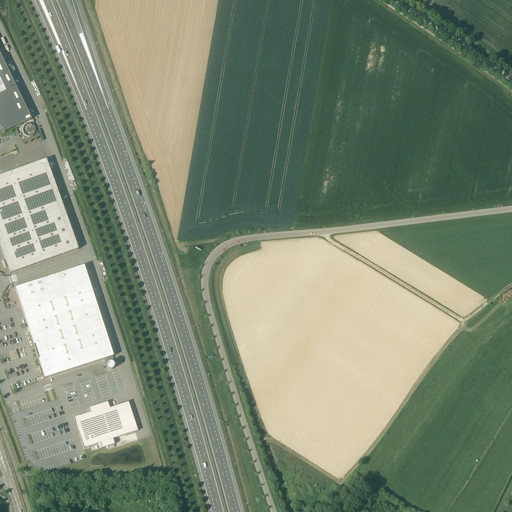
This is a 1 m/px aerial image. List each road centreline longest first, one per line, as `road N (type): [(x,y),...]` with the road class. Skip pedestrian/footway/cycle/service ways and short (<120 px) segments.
road 1 (tertiary): [(273,511),(206,297),(214,255),(245,239),(511,209)]
road 2 (motorway): [(232,511),(105,111)]
road 3 (motorway): [(101,139),(218,511)]
road 4 (track): [(511,285),(463,321),(341,479)]
road 5 (unclassified): [(0,32),(90,254)]
road 6 (track): [(463,321),(323,231)]
road 7 (motorway): [(35,0),(101,139)]
road 8 (motorway): [(45,0),(101,139)]
